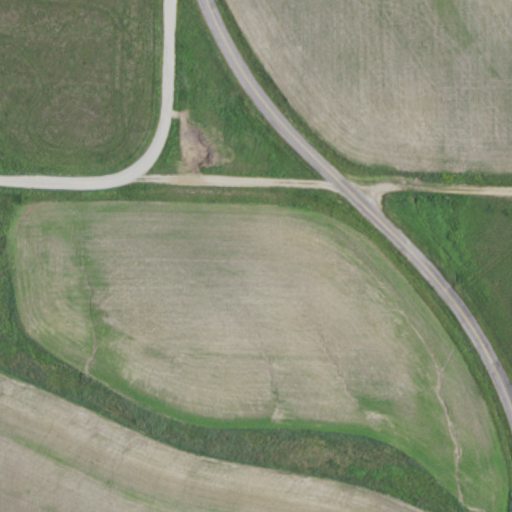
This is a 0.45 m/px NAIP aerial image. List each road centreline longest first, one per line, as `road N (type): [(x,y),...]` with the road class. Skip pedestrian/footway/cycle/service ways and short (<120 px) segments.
road 1 (residential): [(511,408),(464,314),(402,241),(293,138),(226,49),(204,0)]
road 2 (residential): [(0,180),(81,185),(116,182),(138,170),(168,105),(169,0)]
road 3 (residential): [(342,183),(138,170)]
